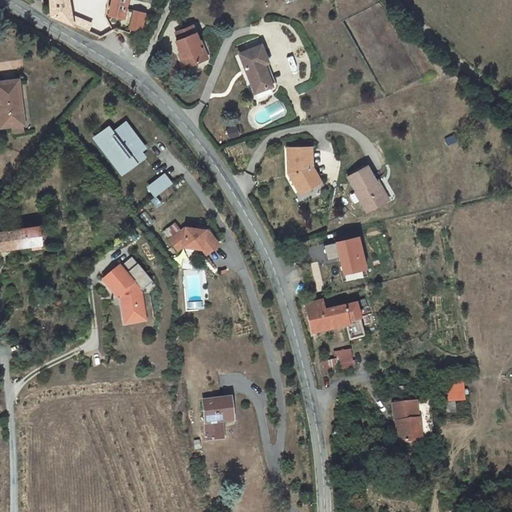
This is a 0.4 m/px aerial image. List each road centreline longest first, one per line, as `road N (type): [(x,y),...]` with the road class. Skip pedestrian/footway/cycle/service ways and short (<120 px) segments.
road 1 (tertiary): [(2,0),(133,78),(191,134),(248,217),(277,277),(304,376),(323,511)]
road 2 (unknown): [(241,207),(278,139),(309,128),(357,131),(385,170)]
road 3 (track): [(392,0),(511,108)]
